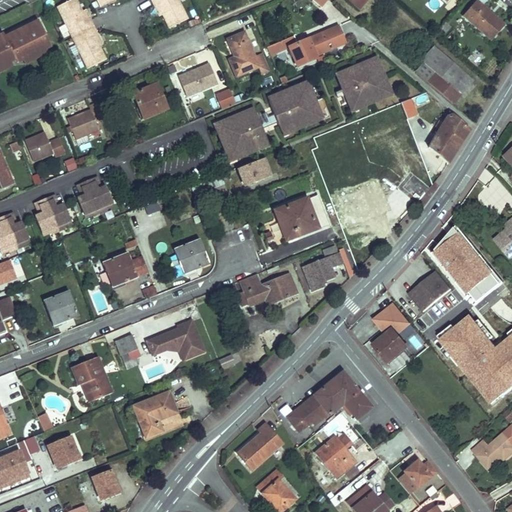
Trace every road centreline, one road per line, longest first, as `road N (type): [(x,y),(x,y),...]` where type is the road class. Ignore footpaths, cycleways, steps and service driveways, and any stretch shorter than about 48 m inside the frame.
road 1 (residential): [(0,368),(237,271),(244,248)]
road 2 (secondary): [(481,133),(434,208),(329,323)]
road 3 (residential): [(478,511),(329,323)]
road 4 (residential): [(120,160),(134,189),(210,159),(199,127),(127,155)]
road 5 (residential): [(0,121),(190,41)]
road 6 (secondary): [(329,323),(194,463)]
road 7 (unknown): [(408,240),(508,362)]
road 8 (residential): [(481,133),(377,44)]
road 9 (residential): [(0,207),(120,160)]
road 10 (unknown): [(422,223),(455,258),(480,261),(511,297)]
